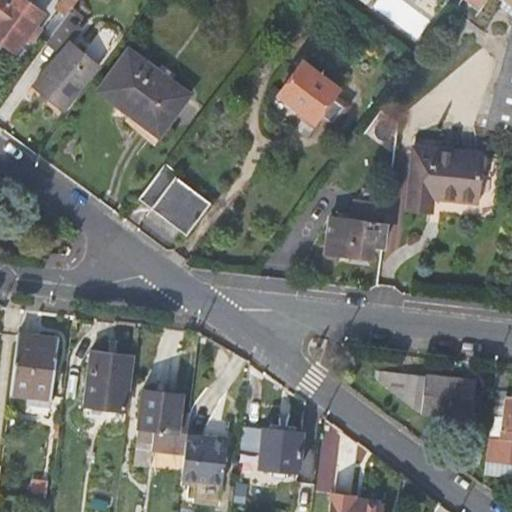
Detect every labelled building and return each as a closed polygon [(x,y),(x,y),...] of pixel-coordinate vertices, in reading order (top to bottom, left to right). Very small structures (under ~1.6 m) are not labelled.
[(23,0),(0,0),(0,41),(13,51),(24,37),(29,40),(39,27),(34,23),(41,13),(23,0)] [(64,0),(45,26),(52,31),(75,0),(64,0)] [(485,0),(461,0),(477,11),(485,0)] [(73,7),(44,43),(58,54),(59,52),(69,40),(72,42),(89,21),(73,7)] [(511,26),(492,129),(511,134),(511,26)] [(58,54),(34,83),(62,107),(88,76),(98,64),(72,42),(69,40),(59,52),(58,54)] [(132,50),(104,89),(133,111),(129,115),(157,136),(160,132),(189,92),(132,50)] [(331,96),(338,87),(303,61),(279,93),(299,109),(313,120),(319,112),(325,117),(330,121),(343,105),(331,96)] [(313,120),(299,109),(295,115),(315,130),(325,117),(319,112),(313,120)] [(421,139),(409,211),(431,215),(434,201),(478,209),(487,158),(439,150),(440,143),(421,139)] [(181,171),(168,161),(140,197),(187,232),(211,201),(178,176),(181,171)] [(374,237),(384,238),(389,204),(358,200),(355,219),(332,215),(326,251),(371,259),(373,243),(374,237)] [(373,243),(383,245),(384,238),(374,237),(373,243)] [(58,339),(16,334),(9,395),(51,400),(58,339)] [(83,408),(124,413),(130,359),(90,354),(83,408)] [(475,381),(381,370),(379,379),(423,411),(472,417),(475,381)] [(507,390),(493,388),(490,414),(503,416),(499,437),(511,438),(511,395),(506,394),(507,390)] [(151,451),(183,455),(184,446),(186,434),(177,434),(182,396),(141,391),(137,428),(154,430),(152,444),(137,442),(134,466),(149,468),(151,451)] [(302,435),(240,428),(237,454),(251,454),(251,453),(260,455),(259,469),(273,471),(272,477),(284,479),(284,472),(297,475),(302,435)] [(511,438),(499,437),(488,435),(485,458),(511,461),(511,438)] [(208,441),(200,440),(199,448),(207,449),(208,441)] [(226,443),(208,441),(207,449),(199,448),(184,446),(183,455),(181,471),(179,482),(220,488),(226,443)] [(183,455),(151,451),(149,468),(181,471),(183,455)] [(29,494),(44,495),(45,484),(31,481),(29,494)] [(329,511),(381,511),(383,503),(353,500),(354,496),(331,493),(329,511)]
